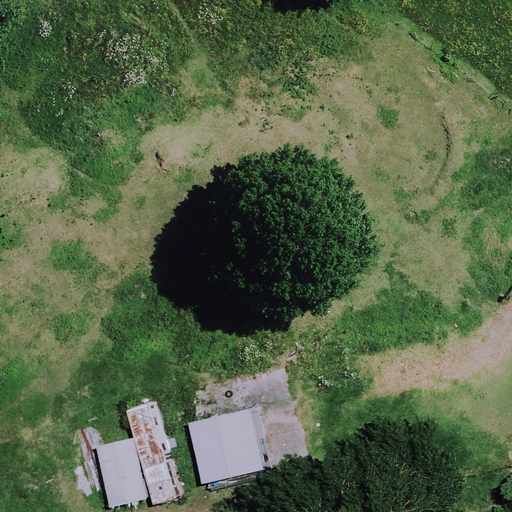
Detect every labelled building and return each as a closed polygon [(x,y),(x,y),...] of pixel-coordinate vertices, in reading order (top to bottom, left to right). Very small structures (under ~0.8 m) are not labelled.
[(259,408),(299,398),(290,360),(210,380),(220,418),(259,408)] [(202,381),(164,392),(174,429),(213,418),(202,381)] [(143,440),(159,499),(163,498),(164,504),(185,499),(161,404),(138,410),(145,439),(143,440)] [(220,418),(200,423),(216,484),(274,469),(259,408),(220,418)] [(159,499),(143,440),(108,449),(123,508),(159,499)]
